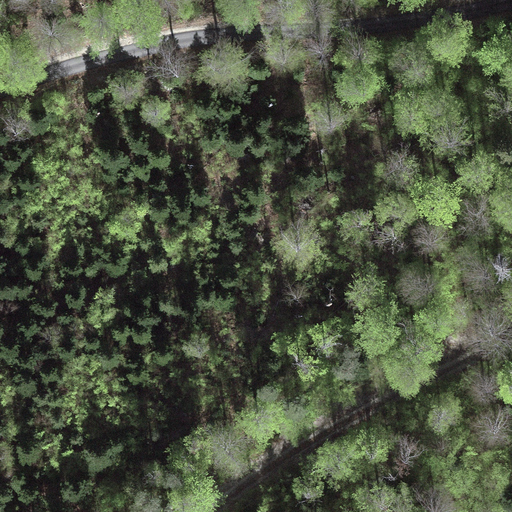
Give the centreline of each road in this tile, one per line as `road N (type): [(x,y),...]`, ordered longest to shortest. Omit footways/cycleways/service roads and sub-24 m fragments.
road 1 (unclassified): [(0,88),(110,53),(229,34),(407,23),(511,0)]
road 2 (track): [(208,511),(278,459),(445,372),(511,325)]
